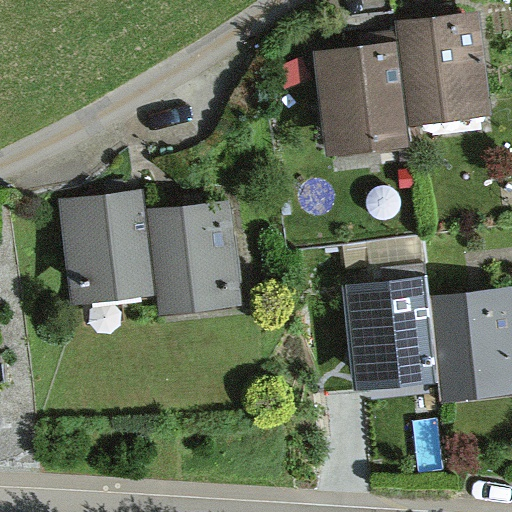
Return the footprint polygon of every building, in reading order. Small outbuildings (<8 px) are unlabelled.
[(472,21),(397,29),(399,48),(407,119),(482,111),(472,21)] [(399,48),(322,56),(332,147),(409,139),(407,119),(399,48)] [(143,193),(67,203),(80,299),(155,289),(146,216),(143,193)] [(223,206),(146,216),(155,289),(158,307),(235,297),(223,206)] [(428,281),(352,289),(362,382),(438,374),(430,304),(428,281)] [(511,379),(503,296),(430,304),(438,374),(441,397),(511,389),(511,379)]
